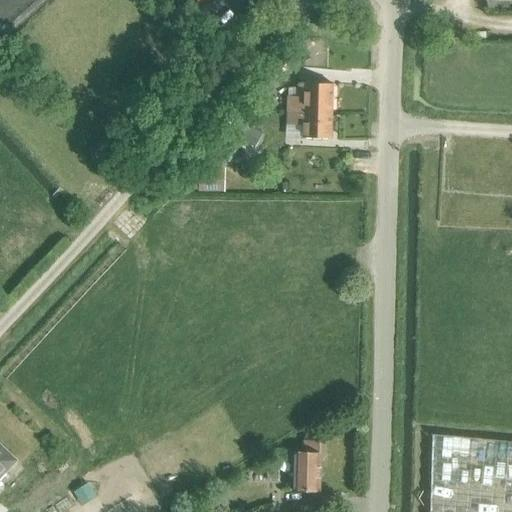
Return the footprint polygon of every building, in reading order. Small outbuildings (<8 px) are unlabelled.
[(333,13),(319,13),(319,29),(333,30),(333,13)] [(287,97),(287,111),(331,113),(332,85),(298,83),(297,97),(287,97)] [(301,138),(330,139),(331,113),(287,111),(286,125),(302,126),(301,138)] [(246,133),(236,127),(217,155),(229,163),(241,142),(253,149),(261,136),(249,128),(246,133)] [(198,192),(223,192),(224,169),(198,168),(198,192)] [(288,183),(279,183),(279,193),(288,193),(288,183)] [(511,511),(511,442),(431,435),(429,511),(511,511)] [(277,461),(266,461),(266,470),(258,471),(259,481),(278,480),(278,461),(293,461),(292,491),(318,492),(319,454),(319,442),(304,441),(303,453),(293,453),(289,453),(289,450),(277,454),(277,461)] [(0,475),(14,461),(0,447),(0,475)]
